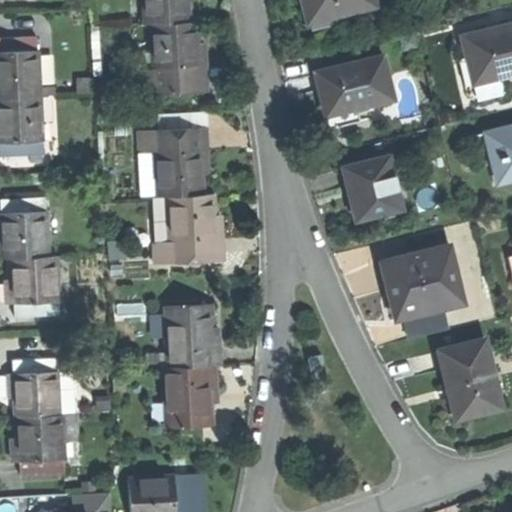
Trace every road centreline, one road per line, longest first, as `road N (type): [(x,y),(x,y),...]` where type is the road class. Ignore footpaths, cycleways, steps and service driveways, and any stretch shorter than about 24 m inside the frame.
road 1 (residential): [(292,226),(431,491)]
road 2 (residential): [(256,511),(292,226)]
road 3 (residential): [(247,0),(292,226)]
